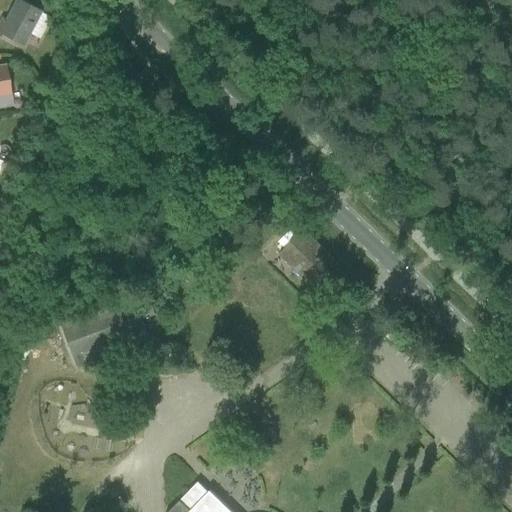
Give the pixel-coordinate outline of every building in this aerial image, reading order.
[(15,0),(5,20),(2,19),(0,21),(0,34),(13,42),(14,38),(23,43),(40,11),(18,0),(15,0)] [(0,96),(6,95),(6,93),(9,93),(4,65),(0,66),(0,96)] [(279,254),(313,288),(337,264),(303,230),(279,254)] [(59,322),(75,366),(149,339),(133,296),(59,322)] [(137,303),(143,318),(154,315),(148,299),(137,303)] [(382,337),(391,345),(401,334),(392,326),(382,337)] [(231,511),(209,490),(208,492),(198,482),(168,511),(231,511)]
